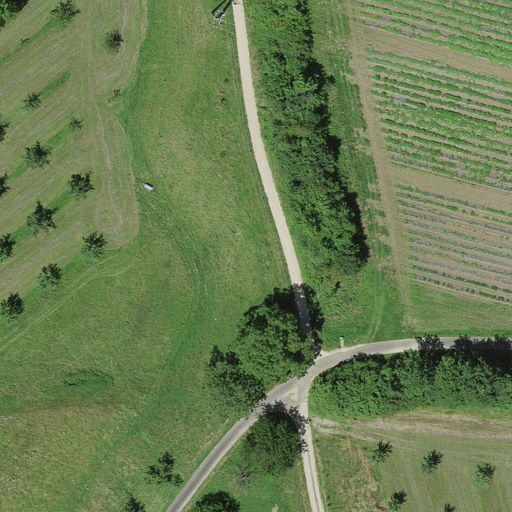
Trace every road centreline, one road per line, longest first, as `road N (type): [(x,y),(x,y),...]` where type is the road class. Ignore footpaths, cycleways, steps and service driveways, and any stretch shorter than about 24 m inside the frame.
road 1 (track): [(236,0),(253,128),(300,309),(310,479),(320,511)]
road 2 (unclassified): [(511,348),(375,351),(307,377),(260,407),(177,511)]
